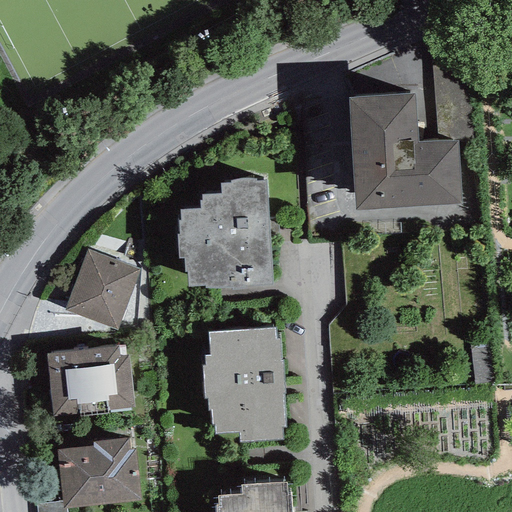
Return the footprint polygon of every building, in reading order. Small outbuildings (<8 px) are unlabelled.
[(416,91),(348,94),(353,204),(460,199),(458,138),(418,139),(416,91)] [(229,180),(219,181),(220,192),(201,193),(201,198),(199,198),(199,206),(180,207),(181,219),(178,219),(179,232),(177,232),(178,255),(183,254),(184,269),(186,269),(187,284),(205,283),(205,285),(271,282),(266,178),(255,179),(255,177),(254,177),(249,176),(245,176),(238,176),(234,177),(229,178),(229,180)] [(139,268),(87,249),(64,309),(117,328),(139,268)] [(238,431),(239,440),(283,438),(282,424),(284,424),(282,391),(285,390),(283,358),(280,359),(279,337),(275,337),(275,326),(208,330),(210,354),(204,354),(205,363),(202,363),(204,397),(207,397),(208,407),(211,406),(212,423),(214,422),(215,432),(238,431)] [(128,345),(45,353),(52,414),(134,406),(128,345)] [(128,437),(93,441),(93,445),(57,448),(63,507),(140,499),(135,446),(129,447),(128,437)] [(285,481),(241,483),(241,493),(218,494),(218,503),(217,503),(217,511),(289,511),(289,492),(285,492),(285,481)]
